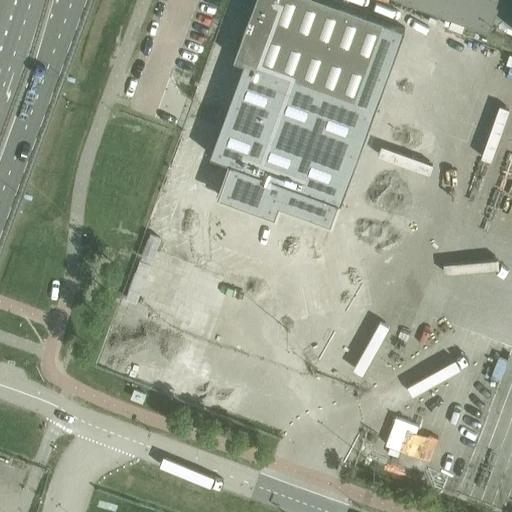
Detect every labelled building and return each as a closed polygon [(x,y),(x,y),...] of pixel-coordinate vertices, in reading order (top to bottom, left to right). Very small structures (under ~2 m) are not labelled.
[(244,62),(210,154),(230,162),(218,195),(275,216),(279,204),(331,223),(341,203),(405,28),(327,0),(255,0),(234,59),(244,62)] [(230,0),(226,11),(237,15),(242,0),(230,0)] [(500,0),(403,0),(489,32),(500,0)] [(226,11),(219,30),(230,34),(237,15),(226,11)] [(143,403),(147,393),(135,389),(131,399),(143,403)]
